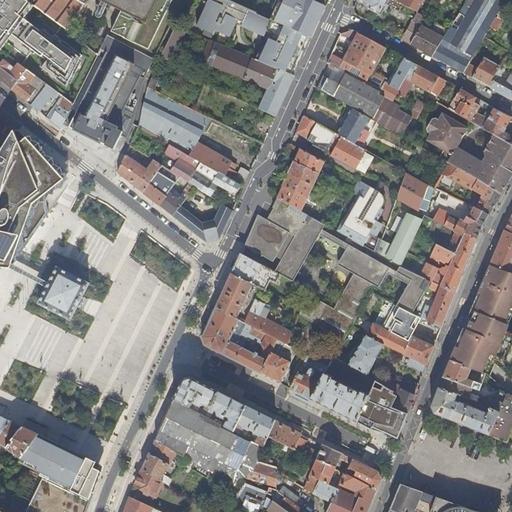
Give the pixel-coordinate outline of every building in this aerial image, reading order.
[(0,0),(0,49),(2,51),(13,35),(47,60),(42,68),(67,86),(83,55),(45,28),(44,30),(36,25),(35,27),(23,19),(34,6),(25,0),(0,0)] [(50,0),(25,0),(34,6),(66,30),(85,5),(75,0),(53,0),(52,2),(50,0)] [(75,0),(85,5),(87,0),(97,0),(121,11),(111,33),(149,51),(173,0),(75,0)] [(226,0),(202,0),(199,8),(204,10),(197,25),(214,33),(216,29),(230,35),(236,22),(265,35),(265,34),(270,36),(259,62),(294,77),(302,60),(311,39),(269,19),(226,0)] [(278,0),(269,19),(311,39),(324,10),(302,0),(278,0)] [(417,12),(394,0),(356,0),(369,7),(368,9),(381,15),(387,4),(413,18),(417,12)] [(394,0),(417,12),(423,0),(394,0)] [(444,37),(432,55),(463,72),(469,63),(485,36),(490,28),(501,8),(486,0),(467,0),(449,28),(444,37)] [(511,0),(486,0),(501,8),(508,12),(511,5),(511,0)] [(501,8),(490,28),(495,32),(508,12),(501,8)] [(417,12),(413,18),(412,20),(421,25),(410,44),(432,55),(444,37),(431,30),(433,27),(424,22),(426,17),(424,15),(426,12),(423,11),(421,14),(417,12)] [(412,20),(401,39),(410,44),(421,25),(412,20)] [(176,26),(161,56),(172,62),(186,31),(176,26)] [(346,73),(367,83),(373,71),(386,48),(353,30),(340,34),(340,36),(349,37),(353,39),(344,59),(332,53),(328,63),(335,67),(346,73)] [(133,126),(142,84),(144,78),(140,76),(143,70),(147,72),(153,60),(108,36),(101,49),(103,50),(107,52),(76,112),(69,127),(114,150),(121,136),(127,139),(133,126)] [(268,88),(285,95),(294,77),(259,62),(250,58),(236,52),(210,41),(201,60),(268,88)] [(93,79),(107,52),(103,50),(100,55),(73,109),(76,112),(93,79)] [(415,69),(417,65),(392,51),(388,59),(398,65),(389,80),(373,71),(367,83),(380,91),(386,81),(398,88),(411,67),(415,69)] [(1,62),(0,63),(0,81),(0,82),(11,90),(26,69),(18,63),(11,72),(7,69),(10,64),(9,63),(7,62),(10,57),(7,55),(1,62)] [(478,68),(472,77),(478,80),(490,87),(494,80),(492,79),(500,67),(484,58),(478,68)] [(469,63),(463,72),(472,77),(478,68),(469,63)] [(431,91),(438,77),(439,76),(417,65),(415,69),(411,67),(398,88),(386,81),(380,91),(379,93),(392,101),(397,93),(404,97),(413,82),(431,91)] [(340,86),(346,73),(335,67),(328,80),(340,86)] [(26,69),(11,90),(31,105),(47,85),(26,69)] [(394,102),(392,101),(379,93),(380,91),(367,83),(346,73),(340,86),(328,80),(327,80),(322,91),(335,97),(349,106),(371,118),(381,124),(394,102)] [(322,77),(317,88),(322,91),(327,80),(322,77)] [(437,96),(445,80),(438,77),(431,91),(430,92),(437,96)] [(147,88),(154,91),(158,81),(151,78),(147,88)] [(511,90),(494,80),(490,87),(506,95),(511,98),(511,90)] [(47,85),(31,105),(32,106),(40,112),(52,95),(55,91),(47,85)] [(233,181),(238,173),(233,171),(236,165),(232,163),(231,162),(197,142),(211,118),(154,91),(147,88),(138,127),(170,145),(201,163),(233,181)] [(259,108),(276,116),(285,95),(268,88),(259,108)] [(455,112),(471,121),(475,113),(477,110),(472,107),(477,97),(461,89),(456,99),(462,102),(455,112)] [(434,101),(437,96),(430,92),(428,97),(434,101)] [(46,117),(61,129),(73,104),(68,100),(62,96),(46,117)] [(462,102),(456,99),(450,109),(455,112),(462,102)] [(412,116),(413,117),(416,119),(424,104),(418,101),(414,109),(413,109),(410,115),(412,116)] [(384,126),(401,136),(412,116),(410,115),(399,109),(401,106),(394,102),(381,124),(384,126)] [(349,106),(334,132),(356,145),(371,118),(349,106)] [(506,127),(511,116),(494,107),(491,114),(489,118),(506,127)] [(511,172),(511,171),(511,144),(493,134),(484,150),(486,157),(482,162),(457,147),(468,128),(442,113),(439,119),(436,118),(432,119),(427,128),(427,132),(431,134),(427,140),(444,150),(439,158),(449,163),(457,168),(461,169),(499,192),(511,172)] [(493,134),(511,144),(511,135),(504,131),(506,127),(489,118),(488,119),(483,117),(475,113),(471,121),(474,123),(479,126),(493,134)] [(365,153),(366,151),(356,145),(334,132),(303,116),(296,132),(309,139),(312,132),(330,142),(336,145),(331,155),(356,169),(365,153)] [(0,267),(2,268),(11,268),(22,274),(37,282),(47,287),(39,303),(70,319),(76,308),(82,297),(89,284),(57,267),(49,283),(39,278),(36,276),(34,275),(26,271),(14,264),(49,213),(46,195),(48,193),(54,195),(54,189),(56,188),(62,188),(63,181),(65,179),(61,167),(54,164),(53,158),(45,155),(45,151),(40,150),(39,143),(32,140),(30,136),(25,137),(18,143),(12,130),(0,149),(0,267)] [(330,142),(312,132),(309,139),(327,149),(330,142)] [(188,182),(201,163),(170,145),(164,154),(177,161),(171,171),(188,182)] [(324,161),(300,148),(294,161),(322,175),(323,173),(320,172),(324,161)] [(365,153),(356,169),(362,172),(364,168),(367,170),(374,157),(365,153)] [(118,173),(143,193),(155,176),(162,166),(154,161),(147,170),(126,155),(118,173)] [(322,175),(294,161),(288,173),(313,185),(317,178),(320,179),(322,175)] [(234,194),(239,185),(233,181),(201,163),(188,182),(196,187),(215,199),(222,187),(234,194)] [(476,207),(489,215),(501,193),(499,192),(461,169),(457,168),(449,163),(439,181),(450,187),(454,180),(469,188),(482,195),(476,207)] [(239,185),(244,187),(250,173),(240,169),(238,173),(233,181),(239,185)] [(426,211),(435,188),(406,172),(396,199),(419,212),(420,210),(426,211)] [(313,185),(288,173),(283,185),(311,199),(313,194),(310,192),(313,185)] [(154,201),(173,216),(181,206),(185,201),(182,200),(184,198),(183,197),(184,195),(182,194),(181,195),(172,189),(174,186),(172,184),(170,186),(155,176),(143,193),(154,201)] [(379,192),(359,180),(353,190),(352,192),(357,195),(337,230),(363,245),(383,209),(381,208),(383,204),(383,200),(382,195),(379,192)] [(311,199),(283,185),(277,197),(280,198),(301,210),(307,199),(311,200),(311,199)] [(301,210),(280,198),(268,220),(259,215),(245,246),(273,261),(276,256),(282,260),(275,271),(293,281),(319,234),(322,230),(325,224),(301,210)] [(207,239),(211,241),(215,240),(218,236),(221,235),(233,210),(222,204),(215,219),(203,222),(181,206),(173,216),(203,240),(207,239)] [(442,224),(476,242),(482,226),(489,215),(476,207),(470,217),(468,217),(466,221),(460,218),(460,219),(444,211),(441,212),(441,213),(436,215),(433,220),(442,224)] [(377,252),(401,266),(423,219),(408,213),(405,220),(398,234),(392,246),(381,240),(377,252)] [(398,234),(405,220),(399,217),(392,231),(398,234)] [(441,286),(456,292),(476,242),(442,224),(436,236),(441,239),(443,236),(452,241),(448,249),(437,244),(431,258),(442,264),(443,261),(450,265),(445,278),(435,274),(432,281),(441,286)] [(397,305),(403,308),(413,313),(431,280),(401,266),(377,252),(369,248),(365,254),(322,230),(319,234),(346,249),(338,265),(354,274),(351,280),(372,292),(375,286),(379,288),(388,272),(409,284),(397,305)] [(498,248),(490,265),(498,268),(511,272),(511,234),(505,231),(498,248)] [(73,251),(75,243),(67,241),(65,248),(73,251)] [(270,278),(276,281),(279,274),(275,271),(241,253),(231,274),(253,284),(265,289),(269,281),(266,280),(267,276),(270,278)] [(70,379),(107,393),(107,388),(112,376),(112,387),(119,390),(119,401),(130,401),(167,309),(167,318),(176,295),(176,282),(114,257),(114,261),(96,261),(111,267),(111,272),(93,272),(113,280),(103,305),(93,305),(92,307),(92,323),(85,340),(74,340),(74,379),(70,379)] [(453,353),(450,360),(462,365),(462,366),(481,373),(486,361),(489,362),(492,355),(511,364),(511,362),(511,333),(504,330),(511,312),(511,272),(498,268),(490,265),(485,279),(487,280),(484,288),(487,289),(483,299),(480,298),(477,305),(480,306),(475,318),(472,317),(467,328),(470,329),(467,337),(464,336),(461,343),(462,344),(458,355),(453,353)] [(253,284),(231,274),(216,308),(237,319),(253,284)] [(343,341),(359,314),(372,292),(351,280),(336,308),(309,294),(301,316),(343,341)] [(427,320),(442,327),(456,292),(441,286),(427,320)] [(256,299),(244,323),(277,340),(288,346),(288,345),(293,333),(265,319),(270,306),(256,299)] [(404,354),(427,366),(435,346),(413,336),(416,331),(416,330),(397,321),(403,308),(397,305),(385,300),(374,322),(374,323),(409,342),(404,354)] [(277,340),(244,323),(237,319),(216,308),(202,338),(205,345),(214,350),(260,373),(277,340)] [(399,362),(424,372),(427,366),(404,354),(409,342),(374,323),(369,334),(367,333),(348,364),(367,375),(385,344),(403,354),(399,362)] [(413,336),(435,346),(437,341),(416,331),(413,336)] [(260,373),(280,383),(297,350),(288,345),(288,346),(277,340),(271,352),(267,360),(260,373)] [(328,367),(332,360),(318,352),(314,359),(317,361),(328,367)] [(300,393),(310,398),(325,373),(327,369),(328,367),(317,361),(313,369),(311,368),(310,369),(306,375),(303,374),(311,358),(307,356),(290,388),(300,393)] [(334,410),(357,422),(376,379),(367,375),(348,364),(334,356),(332,360),(328,367),(327,369),(342,377),(343,375),(347,377),(346,381),(349,383),(347,385),(344,384),(341,382),(340,383),(337,382),(337,380),(332,378),(333,377),(325,373),(310,398),(334,410)] [(450,360),(443,377),(472,387),(480,390),(482,383),(485,374),(481,373),(462,366),(462,365),(450,360)] [(392,407),(407,414),(418,387),(387,372),(382,383),(389,388),(395,391),(394,393),(395,394),(398,396),(396,399),(392,407)] [(206,416),(218,391),(204,384),(190,377),(183,380),(174,399),(197,411),(199,407),(203,405),(205,406),(201,413),(206,416)] [(443,377),(439,388),(458,395),(459,396),(461,390),(473,394),(474,391),(471,390),(472,387),(443,377)] [(398,439),(407,414),(392,407),(391,410),(381,406),(376,417),(371,415),(375,406),(376,407),(383,390),(387,392),(389,388),(382,383),(376,379),(357,422),(372,429),(383,432),(398,439)] [(434,413),(489,436),(500,412),(490,408),(488,414),(459,402),(459,403),(455,401),(458,395),(439,388),(431,406),(434,413)] [(233,430),(246,405),(233,398),(218,391),(206,416),(209,418),(213,410),(215,411),(217,416),(222,418),(226,416),(228,418),(229,420),(226,420),(224,425),(233,430)] [(489,436),(507,443),(511,431),(511,396),(500,391),(487,400),(485,406),(490,408),(500,412),(489,436)] [(254,469),(257,460),(263,447),(254,442),(250,439),(243,436),(233,430),(224,425),(209,418),(206,416),(201,413),(197,411),(174,399),(155,441),(184,458),(212,474),(232,485),(234,484),(239,478),(241,478),(243,478),(244,477),(247,474),(254,469)] [(268,436),(275,420),(261,413),(246,405),(233,430),(243,436),(245,433),(242,431),(244,427),(254,431),(259,434),(254,442),(263,447),(268,436)] [(0,434),(10,421),(0,415),(0,434)] [(304,446),(309,437),(299,432),(275,420),(268,436),(311,457),(314,451),(304,446)] [(0,434),(0,443),(6,448),(22,426),(10,421),(0,434)] [(5,450),(20,460),(38,434),(31,430),(22,426),(6,448),(5,450)] [(423,426),(419,437),(424,440),(428,430),(423,426)] [(250,439),(254,442),(259,434),(254,431),(252,436),(250,439)] [(0,511),(86,511),(99,480),(104,467),(98,464),(100,461),(89,456),(88,458),(64,447),(60,444),(38,434),(20,460),(32,466),(41,471),(39,475),(43,477),(25,511),(2,511),(0,510),(0,511)] [(184,458),(155,441),(147,457),(142,469),(163,481),(169,485),(172,480),(163,475),(173,457),(182,462),(184,458)] [(450,442),(449,462),(477,463),(478,443),(450,442)] [(351,464),(353,459),(354,458),(345,454),(344,453),(343,453),(342,453),(323,444),(316,459),(337,466),(340,458),(351,464)] [(331,479),(337,466),(316,459),(304,488),(313,493),(320,479),(335,486),(337,482),(331,479)] [(378,472),(353,459),(351,464),(349,467),(356,471),(354,477),(377,489),(381,480),(378,472)] [(276,487),(277,470),(275,466),(257,460),(254,469),(247,474),(244,477),(246,478),(276,487)] [(163,481),(142,469),(135,485),(141,489),(136,499),(148,505),(153,495),(156,497),(163,481)] [(366,511),(377,489),(354,477),(347,473),(345,473),(340,483),(357,491),(355,495),(353,494),(352,494),(347,506),(353,510),(352,511),(366,511)] [(352,511),(353,510),(347,506),(352,494),(335,486),(320,479),(313,493),(331,503),(330,504),(328,502),(327,505),(329,506),(326,511),(352,511)] [(267,491),(243,483),(237,493),(225,511),(230,511),(235,505),(242,508),(241,511),(242,511),(258,511),(261,506),(267,509),(267,510),(269,511),(288,511),(273,501),(274,496),(274,494),(267,491)] [(305,511),(295,504),(299,497),(283,486),(278,492),(285,497),(282,500),(274,496),(273,501),(288,511),(305,511)] [(410,488),(404,490),(406,490),(404,495),(419,502),(423,494),(410,488)] [(398,492),(390,510),(394,511),(414,511),(416,509),(421,511),(478,511),(462,507),(423,494),(419,502),(404,495),(406,490),(404,490),(398,492)] [(136,499),(130,496),(124,511),(163,511),(148,505),(136,499)]
